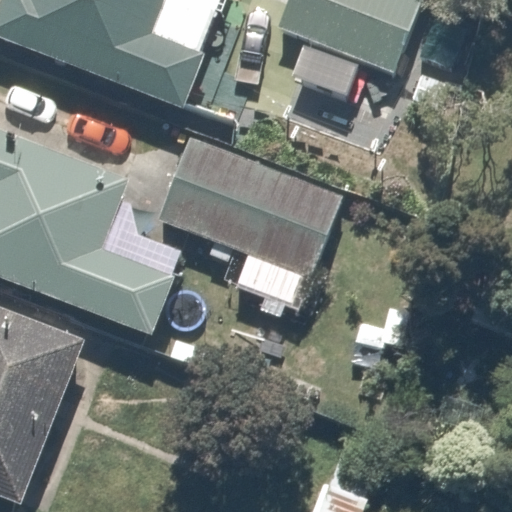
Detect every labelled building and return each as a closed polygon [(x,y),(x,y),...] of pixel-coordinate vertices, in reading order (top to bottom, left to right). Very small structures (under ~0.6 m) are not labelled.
[(0,0),(0,41),(191,114),(234,0),(0,0)] [(430,0),(286,0),(274,34),(399,83),(430,0)] [(0,283),(151,345),(178,278),(106,249),(131,187),(0,134),(0,283)] [(344,206),(190,142),(157,221),(311,285),(344,206)] [(0,310),(0,499),(28,510),(89,343),(0,310)] [(377,511),(387,488),(331,467),(314,511),(377,511)]
